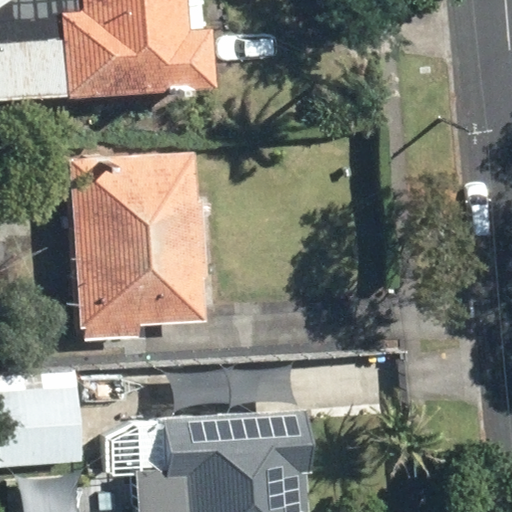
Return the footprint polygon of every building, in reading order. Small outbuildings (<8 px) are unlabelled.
[(168,77),(160,0),(47,0),(57,88),(168,77)] [(188,314),(172,154),(46,166),(62,327),(188,314)] [(12,305),(0,305),(0,348),(12,348),(12,305)] [(65,370),(0,373),(0,466),(70,463),(65,370)] [(287,511),(284,412),(142,417),(145,511),(287,511)]
